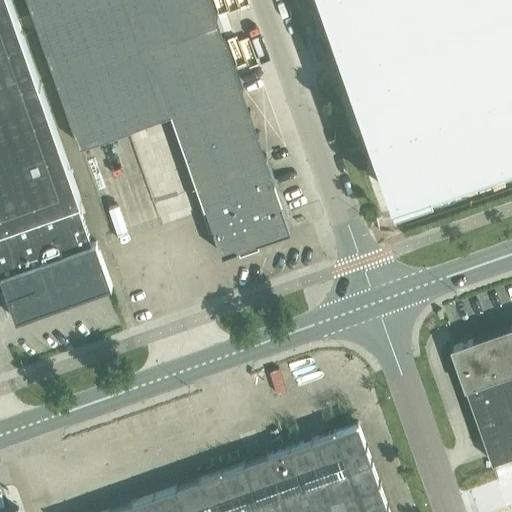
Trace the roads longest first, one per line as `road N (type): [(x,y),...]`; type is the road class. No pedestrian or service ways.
road 1 (unclassified): [(0,434),(374,301)]
road 2 (unclassified): [(374,301),(270,0)]
road 3 (unclassified): [(449,511),(374,301)]
road 4 (unclassified): [(374,301),(511,253)]
